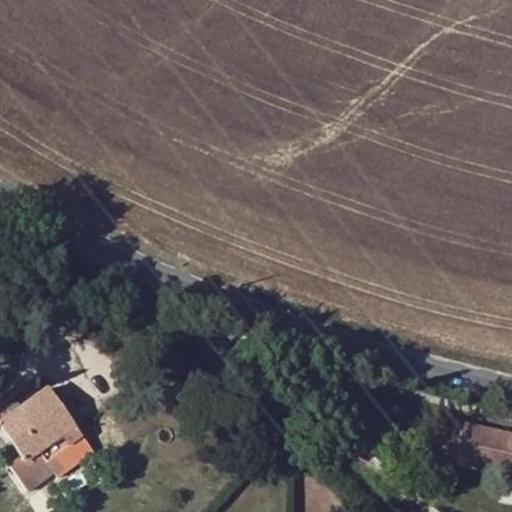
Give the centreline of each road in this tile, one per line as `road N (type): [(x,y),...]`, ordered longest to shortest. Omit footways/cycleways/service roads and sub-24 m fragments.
road 1 (tertiary): [(0,179),(163,278),(318,344),(511,394)]
road 2 (residential): [(102,402),(0,317)]
